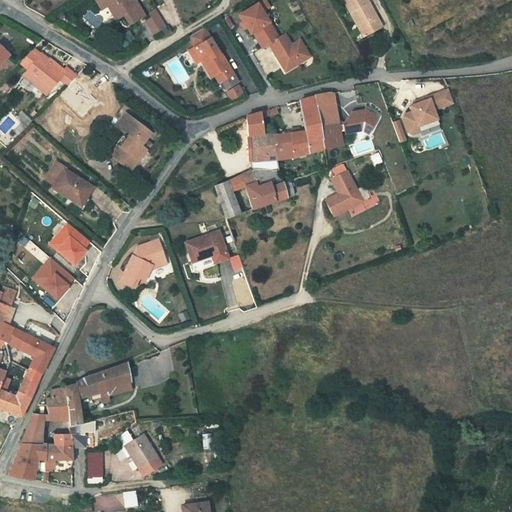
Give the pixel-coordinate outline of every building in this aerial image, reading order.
[(98,0),(100,2),(102,0),(112,0),(119,10),(123,8),(129,18),(141,11),(144,9),(138,0),(98,0)] [(104,0),(113,13),(119,10),(112,0),(104,0)] [(279,32),(260,0),(253,0),(240,8),(251,26),(253,25),(262,41),(269,37),(279,32)] [(338,0),(360,33),(378,21),(364,0),(338,0)] [(150,13),(145,17),(152,29),(165,22),(154,4),(147,8),(150,13)] [(141,11),(145,17),(150,13),(147,8),(144,9),(141,11)] [(191,29),(197,40),(191,44),(208,72),(212,70),(219,80),(223,78),(233,95),(244,88),(204,21),(191,29)] [(279,32),(269,37),(277,52),(285,65),(309,51),(300,34),(293,38),(286,27),(279,32)] [(49,83),(57,73),(67,81),(75,71),(63,61),(61,63),(46,52),(45,53),(41,49),(37,53),(35,51),(29,46),(18,59),(27,66),(22,71),(43,88),(48,82),(49,83)] [(449,103),(443,89),(423,97),(424,100),(410,105),(405,107),(407,112),(400,115),(398,119),(403,133),(407,135),(415,132),(413,127),(432,119),(429,111),(449,103)] [(310,95),(313,119),(330,116),(332,116),(328,92),(310,95)] [(319,149),(313,119),(310,95),(304,97),(301,98),(305,129),(282,132),(276,134),(277,146),(270,148),(272,158),(319,149)] [(261,116),(279,110),(278,105),(260,110),(261,116)] [(125,168),(141,147),(136,142),(141,136),(146,128),(122,108),(112,121),(122,130),(105,151),(125,168)] [(240,117),(243,136),(263,134),(261,116),(260,110),(240,117)] [(332,126),(330,116),(313,119),(319,149),(336,146),(334,132),(358,128),(365,132),(372,117),(360,112),(346,114),(338,125),(332,126)] [(277,146),(276,134),(263,134),(243,136),(244,144),(246,162),(247,171),(273,167),(272,158),(270,148),(277,146)] [(141,136),(136,142),(141,147),(146,140),(141,136)] [(90,180),(55,160),(44,176),(51,181),(50,182),(79,199),(90,180)] [(218,183),(222,196),(240,189),(245,207),(287,191),(285,176),(276,179),(273,167),(247,171),(245,171),(237,174),(220,181),(218,183)] [(342,170),(326,177),(331,188),(333,188),(335,191),(319,198),(326,214),(356,200),(342,170)] [(229,213),(222,196),(218,183),(207,187),(220,216),(229,213)] [(69,225),(52,244),(72,263),(89,244),(69,225)] [(210,230),(174,242),(181,260),(202,253),(206,262),(219,257),(210,230)] [(113,280),(124,289),(131,280),(134,283),(143,269),(157,263),(151,248),(144,250),(142,244),(131,247),(133,253),(130,261),(125,258),(113,280)] [(51,260),(35,278),(58,299),(74,281),(51,260)] [(0,323),(1,324),(10,305),(0,299),(0,323)] [(8,327),(1,324),(0,323),(0,338),(3,339),(8,327)] [(3,339),(4,340),(14,345),(19,332),(8,327),(3,339)] [(0,405),(15,411),(49,347),(19,332),(14,345),(27,352),(23,362),(12,391),(3,387),(0,385),(0,405)] [(5,353),(9,355),(23,362),(27,352),(14,345),(5,353)] [(0,367),(0,385),(3,387),(9,355),(5,353),(1,366),(0,367)] [(75,381),(36,389),(26,415),(40,414),(45,398),(62,396),(63,411),(64,418),(71,417),(75,417),(72,393),(95,387),(97,397),(104,395),(106,392),(112,382),(125,378),(122,363),(75,381)] [(125,378),(112,382),(106,392),(127,388),(125,378)] [(45,398),(40,414),(63,411),(62,396),(45,398)] [(100,403),(88,404),(90,415),(101,413),(100,403)] [(32,441),(40,414),(26,415),(16,441),(32,441)] [(67,441),(82,441),(81,429),(72,429),(71,417),(64,418),(65,431),(47,431),(47,441),(67,441)] [(64,418),(50,420),(47,431),(65,431),(64,418)] [(131,437),(130,437),(124,425),(114,432),(123,449),(126,447),(128,446),(125,440),(131,437)] [(125,440),(128,446),(126,447),(141,476),(162,464),(144,430),(130,437),(131,437),(125,440)] [(28,478),(33,457),(45,457),(47,441),(32,441),(16,441),(9,461),(3,474),(28,478)] [(45,457),(45,466),(56,467),(57,458),(68,458),(67,441),(47,441),(45,457)] [(101,452),(86,453),(87,480),(102,480),(101,452)] [(124,508),(137,507),(135,491),(122,492),(124,508)] [(71,499),(74,509),(87,507),(84,495),(71,499)] [(177,511),(202,511),(200,500),(176,505),(177,511)]
